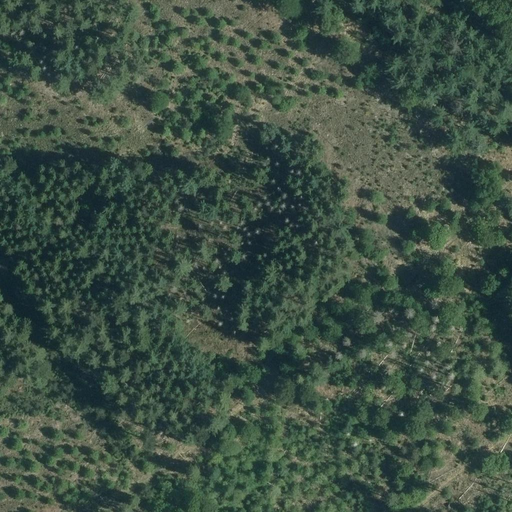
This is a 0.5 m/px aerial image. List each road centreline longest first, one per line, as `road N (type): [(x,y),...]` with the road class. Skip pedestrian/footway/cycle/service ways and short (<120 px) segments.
road 1 (track): [(99,511),(352,322),(497,198)]
road 2 (track): [(292,0),(380,75),(497,198)]
